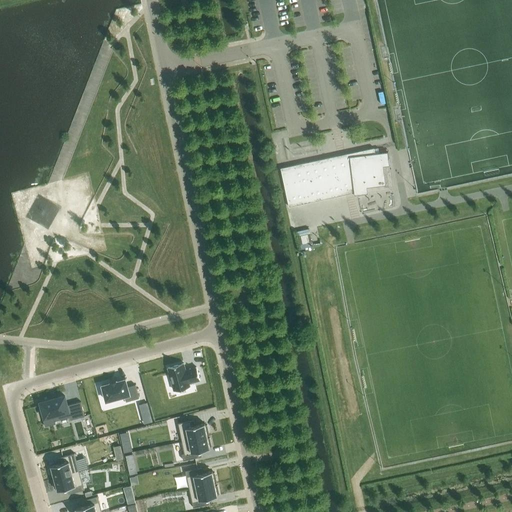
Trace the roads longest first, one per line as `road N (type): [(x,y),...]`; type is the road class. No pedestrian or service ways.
road 1 (tertiary): [(151,0),(220,332)]
road 2 (residential): [(41,511),(12,408),(21,388),(220,332)]
road 3 (tertiary): [(220,332),(258,511)]
